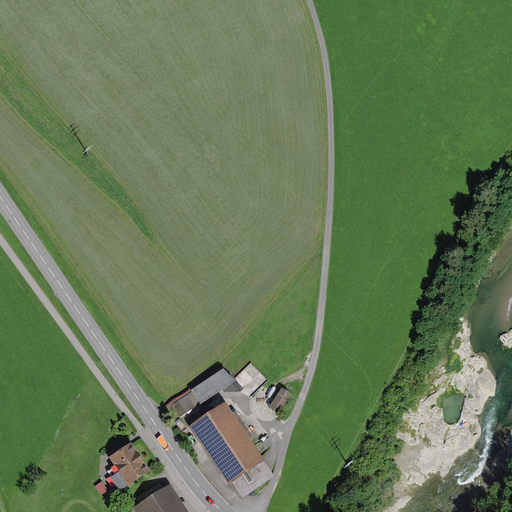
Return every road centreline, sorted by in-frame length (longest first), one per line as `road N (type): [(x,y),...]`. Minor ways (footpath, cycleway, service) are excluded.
road 1 (track): [(289,432),(313,364),(334,166),(329,64),(308,0)]
road 2 (secondary): [(223,511),(0,196)]
road 3 (track): [(171,447),(143,432),(0,241)]
